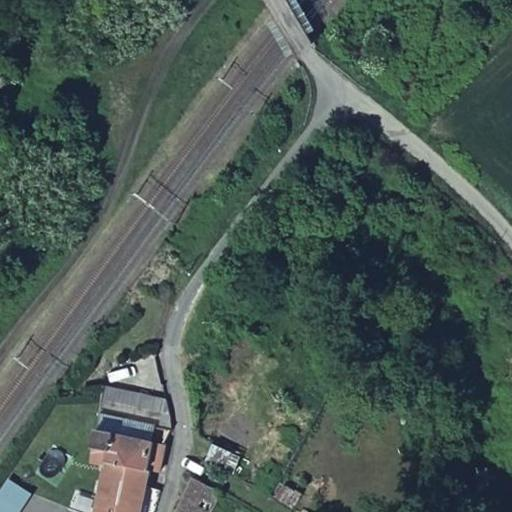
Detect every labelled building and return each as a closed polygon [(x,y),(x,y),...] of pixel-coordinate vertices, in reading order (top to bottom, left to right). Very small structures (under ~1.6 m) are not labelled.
[(162,439),(169,428),(148,415),(141,413),(136,422),(162,439)] [(91,464),(98,466),(106,469),(107,461),(152,471),(159,441),(98,428),(91,464)] [(97,511),(152,511),(159,486),(150,483),(152,471),(107,461),(106,469),(97,511)] [(206,511),(216,486),(189,475),(175,508),(183,511),(206,511)] [(19,511),(30,497),(8,483),(0,495),(0,511),(19,511)]
